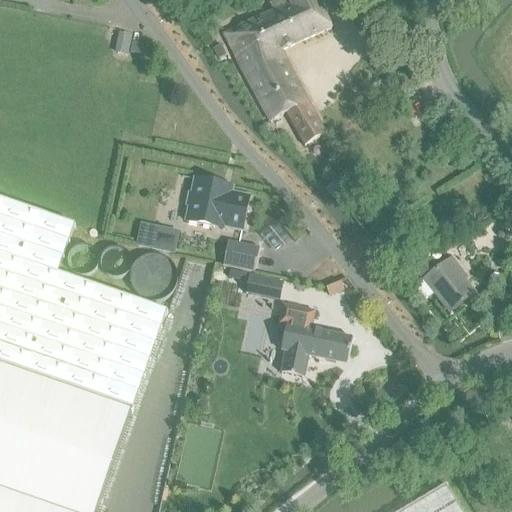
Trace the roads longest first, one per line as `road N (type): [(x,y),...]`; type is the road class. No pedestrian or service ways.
road 1 (unclassified): [(446,386),(370,300),(156,0)]
road 2 (tertiary): [(446,386),(293,511)]
road 3 (unclassified): [(511,156),(447,83),(429,0)]
